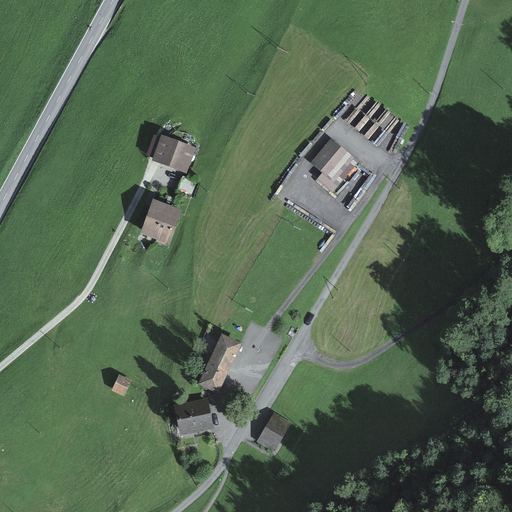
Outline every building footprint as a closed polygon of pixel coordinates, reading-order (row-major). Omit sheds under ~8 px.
[(195,148),(161,136),(153,160),(186,172),(195,148)] [(363,158),(335,136),(315,161),(329,172),(322,181),(335,192),(363,158)] [(196,183),(184,179),(180,191),(192,195),(196,183)] [(182,209),(153,199),(141,233),(169,243),(182,209)] [(216,391),(240,342),(223,333),(199,383),(216,391)] [(280,338),(270,355),(274,358),(285,340),(280,338)] [(130,380),(119,375),(113,390),(124,395),(130,380)] [(205,399),(175,405),(181,434),(211,428),(205,399)] [(273,415),(256,441),(273,452),(287,431),(290,426),(273,415)]
